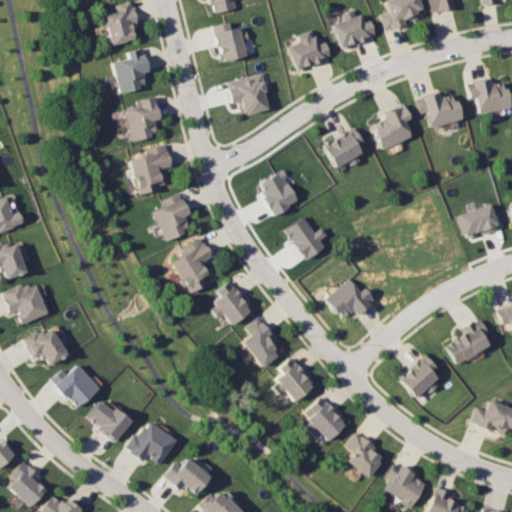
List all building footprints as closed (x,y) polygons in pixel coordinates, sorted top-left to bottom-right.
[(112,4),(114,11),(100,14),(106,44),(131,39),(128,23),(133,22),(128,0),(112,4)] [(207,0),(210,12),(234,7),(232,0),(207,0)] [(416,18),(413,10),(419,8),(416,0),(381,0),(385,11),(377,13),(381,29),(416,18)] [(425,0),(428,12),(451,7),(448,0),(425,0)] [(339,13),(341,19),(329,23),(338,47),(372,35),(366,19),(360,21),(355,8),(339,13)] [(211,24),(217,59),(242,56),(240,41),(245,40),(244,27),(227,29),(226,22),(211,24)] [(327,55),(320,37),(313,39),(309,29),(294,35),(297,41),(285,46),(294,69),(327,55)] [(109,61),(116,92),(143,86),(139,71),(145,70),(140,47),(124,51),(125,57),(109,61)] [(227,102),(238,100),(240,113),(266,108),(259,73),(223,80),(227,102)] [(476,112),(508,107),(503,80),(487,83),(486,78),(463,82),(466,98),(473,96),(476,112)] [(428,127),(459,119),(451,92),(436,96),(435,91),(414,97),(418,113),(424,111),(428,127)] [(135,99),(136,106),(120,109),(126,140),(153,134),(150,119),(156,118),(151,96),(135,99)] [(408,117),(402,103),(379,112),(382,118),(369,124),(379,148),(409,136),(402,120),(408,117)] [(332,167),(347,159),(358,153),(353,143),(360,140),(354,127),(320,143),(332,167)] [(128,158),(136,192),(163,186),(159,167),(167,165),(162,143),(142,148),(143,155),(128,158)] [(257,183),(262,191),(258,194),(270,215),(296,200),(279,170),(257,183)] [(161,240),(186,229),(181,215),(185,213),(177,192),(159,200),(161,206),(149,211),(161,240)] [(0,230),(10,226),(10,225),(19,221),(15,210),(8,212),(2,195),(0,195),(0,230)] [(455,214),(462,234),(479,229),(481,233),(499,227),(491,202),(455,214)] [(319,226),(311,231),(302,216),(283,227),(301,258),(322,246),(318,238),(324,234),(319,226)] [(178,247),(181,253),(168,261),(185,291),(210,277),(200,260),(208,255),(197,236),(178,247)] [(0,270),(2,278),(22,271),(12,243),(6,245),(5,242),(0,243),(0,270)] [(373,299),(363,287),(358,291),(347,277),(323,298),(341,318),(351,310),(355,314),(373,299)] [(212,291),(217,297),(205,306),(216,319),(220,316),(227,324),(247,308),(225,280),(212,291)] [(14,314),(18,323),(45,312),(33,283),(27,286),(25,283),(19,285),(18,282),(0,290),(0,294),(1,297),(0,297),(6,313),(15,309),(16,313),(14,314)] [(511,302),(494,309),(500,324),(508,321),(511,332),(511,302)] [(246,334),(238,340),(257,366),(279,350),(254,317),(241,326),(246,334)] [(454,363),(487,346),(482,336),(487,333),(478,317),(458,327),(461,334),(443,343),(454,363)] [(42,358),(45,364),(64,352),(48,327),(37,334),(33,329),(19,338),(30,357),(35,354),(39,360),(42,358)] [(413,396),(423,387),(426,390),(438,379),(429,370),(434,366),(423,353),(396,378),(413,396)] [(282,391),(290,401),(310,384),(287,357),(274,367),(279,374),(268,384),(278,395),(282,391)] [(74,406),(96,388),(75,363),(64,372),(60,368),(48,378),(52,383),(51,384),(62,398),(65,395),(74,406)] [(320,443),(342,422),(317,395),(300,412),(307,420),(303,424),(320,443)] [(111,443),(122,429),(121,428),(127,419),(111,406),(109,409),(96,399),(83,416),(92,424),(90,427),(111,443)] [(469,423),(492,430),(503,434),(505,426),(511,428),(511,407),(487,400),(485,409),(474,406),(469,423)] [(146,458),(154,464),(172,438),(146,421),(142,427),(139,425),(133,434),(130,432),(121,445),(126,449),(125,451),(139,461),(144,453),(147,455),(146,458)] [(342,460),(364,476),(381,454),(351,432),(341,445),(349,451),(342,460)] [(0,461),(12,451),(0,438),(0,461)] [(184,488),(190,493),(205,475),(182,456),(175,464),(170,460),(158,475),(175,489),(177,486),(182,490),(184,488)] [(7,473),(12,477),(5,485),(27,505),(42,488),(36,483),(37,482),(32,478),(36,474),(20,459),(7,473)] [(382,489),(408,506),(423,482),(392,462),(383,476),(388,480),(382,489)] [(199,511),(236,511),(238,511),(226,499),(229,497),(222,489),(218,494),(214,490),(208,496),(204,493),(192,504),(199,511)] [(422,511),(463,511),(468,503),(433,489),(422,511)] [(36,509),(39,511),(77,511),(75,510),(77,508),(64,497),(61,501),(58,498),(56,500),(49,494),(36,509)]
